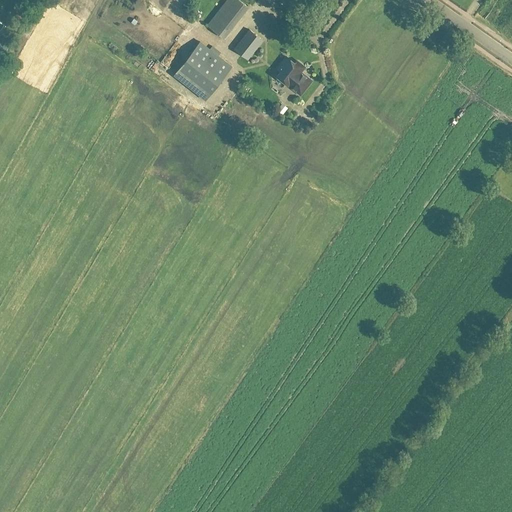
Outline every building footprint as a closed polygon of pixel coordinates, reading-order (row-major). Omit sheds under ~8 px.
[(224,38),(236,22),(220,9),(207,25),(224,38)] [(234,49),(248,59),(263,40),(249,30),(234,49)] [(205,100),(222,79),(231,67),(200,42),(190,54),(174,75),(205,100)] [(298,62),(295,62),(294,63),(286,57),(277,69),(281,72),(277,77),(289,86),(290,86),(300,94),(311,81),(300,72),(303,69),(303,66),(298,62)] [(283,103),(278,110),(284,115),(289,108),(283,103)]
